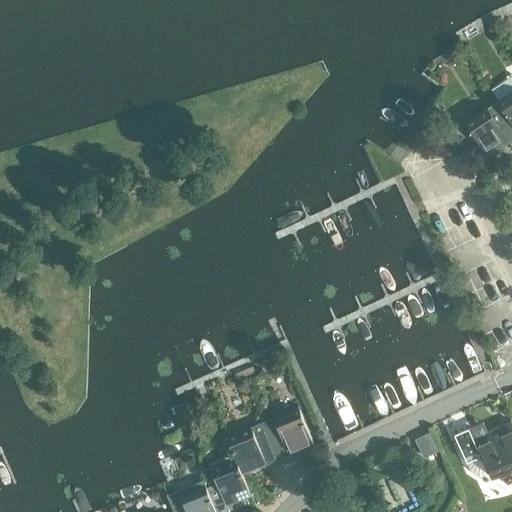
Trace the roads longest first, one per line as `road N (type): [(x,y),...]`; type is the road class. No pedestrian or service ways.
road 1 (residential): [(286,511),(335,459),(511,379)]
road 2 (residential): [(511,276),(473,195),(511,177)]
